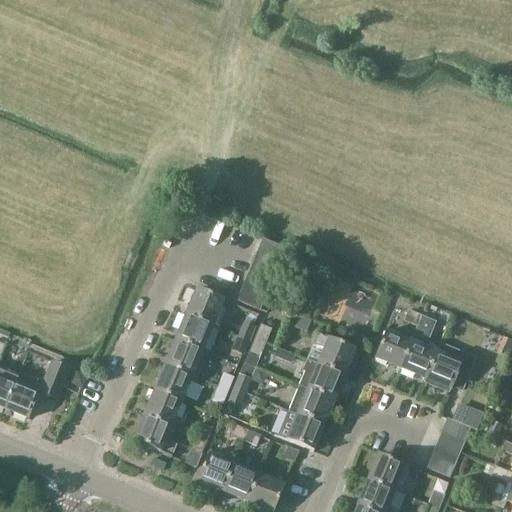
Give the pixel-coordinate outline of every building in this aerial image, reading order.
[(280,262),(285,250),(263,240),(257,252),(280,262)] [(275,274),(280,262),(257,252),(252,265),(275,274)] [(270,286),(275,274),(252,265),(247,277),(270,286)] [(264,298),(270,286),(247,277),(242,289),(264,298)] [(259,311),(264,298),(242,289),(237,301),(259,311)] [(214,330),(221,313),(218,305),(219,302),(196,292),(185,318),(209,328),(214,330)] [(417,330),(421,319),(409,314),(405,325),(417,330)] [(198,353),(209,328),(185,318),(175,343),(198,353)] [(436,355),(424,351),(435,324),(421,319),(417,330),(411,345),(401,370),(426,380),(436,355)] [(248,343),(254,330),(244,326),(239,339),(248,343)] [(264,346),(269,334),(260,330),(255,342),(264,346)] [(401,370),(411,345),(386,335),(375,360),(401,370)] [(343,378),(354,352),(316,336),(311,346),(324,351),(318,367),(343,378)] [(243,357),(248,343),(239,339),(233,353),(243,357)] [(254,370),(259,358),(264,346),(255,342),(250,354),(245,366),(254,370)] [(187,379),(198,353),(175,343),(164,369),(187,379)] [(461,394),(474,362),(439,348),(436,355),(426,380),(461,394)] [(343,378),(318,367),(305,362),(300,374),(305,376),(300,389),(333,402),(343,378)] [(41,385),(38,394),(54,401),(66,372),(50,366),(49,366),(41,385)] [(243,395),(249,382),(254,370),(245,366),(240,378),(234,391),(243,395)] [(0,411),(3,412),(14,387),(16,381),(18,377),(0,369),(0,411)] [(177,403),(187,379),(164,369),(154,393),(177,403)] [(69,386),(81,391),(86,379),(74,374),(69,386)] [(14,387),(3,412),(25,422),(35,396),(38,394),(41,385),(18,375),(18,377),(16,381),(14,387)] [(227,394),(233,381),(223,377),(218,390),(227,394)] [(323,427),(333,402),(300,389),(289,414),(323,427)] [(222,406),(227,394),(218,390),(212,402),(222,406)] [(238,408),(243,395),(234,391),(229,404),(238,408)] [(167,429),(177,403),(154,393),(143,419),(167,429)] [(498,414),(502,404),(492,400),(488,409),(498,414)] [(462,406),(455,423),(470,430),(478,413),(462,406)] [(312,453),(323,427),(289,414),(279,439),(312,453)] [(168,459),(173,448),(161,443),(167,429),(143,419),(133,444),(168,459)] [(465,442),(470,430),(455,423),(448,421),(443,433),(465,442)] [(498,438),(503,427),(493,423),(487,434),(498,438)] [(206,444),(212,430),(203,426),(197,439),(206,444)] [(244,442),(247,433),(234,427),(231,436),(244,442)] [(256,447),(260,438),(247,433),(244,442),(256,447)] [(460,454),(465,442),(443,433),(438,445),(460,454)] [(194,470),(200,457),(206,444),(197,439),(185,465),(194,470)] [(511,445),(506,443),(503,452),(511,455),(511,445)] [(455,466),(460,454),(438,445),(433,457),(455,466)] [(294,463),(298,454),(285,448),(281,458),(294,463)] [(222,493),(232,467),(206,456),(195,482),(222,493)] [(397,493),(408,468),(383,457),(372,482),(397,493)] [(450,478),(455,466),(433,457),(428,469),(450,478)] [(491,477),(495,467),(488,464),(484,474),(491,477)] [(247,503),(257,478),(232,467),(222,493),(247,503)] [(511,475),(495,468),(491,477),(511,485),(511,487),(506,501),(508,502),(511,503),(511,475)] [(268,511),(273,511),(283,489),(257,478),(247,503),(268,511)] [(401,511),(408,498),(397,493),(372,482),(362,508),(371,511),(401,511)] [(437,509),(443,496),(434,492),(428,505),(437,509)] [(504,511),(508,502),(506,501),(495,497),(491,506),(504,511)]
